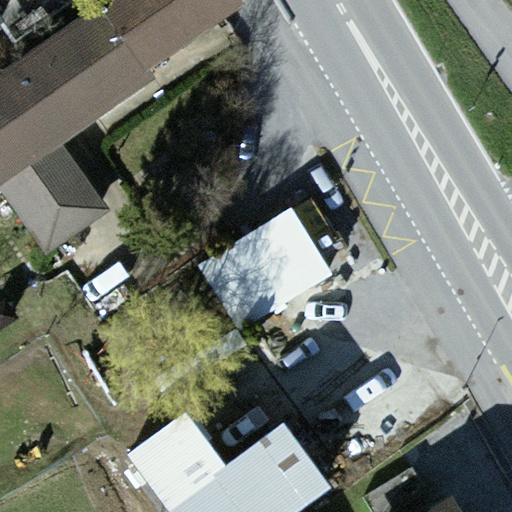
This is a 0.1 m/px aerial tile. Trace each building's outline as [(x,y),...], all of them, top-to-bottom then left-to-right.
[(217,16),(206,0),(120,0),(0,79),(0,153),(57,239),(106,206),(52,124),(217,16)] [(286,218),(197,270),(238,339),(326,287),(286,218)] [(173,419),(120,459),(159,511),(287,511),(317,490),(274,432),(215,476),(173,419)] [(361,496),(370,511),(380,511),(423,488),(412,467),(361,496)] [(440,511),(460,511),(455,503),(440,511)]
